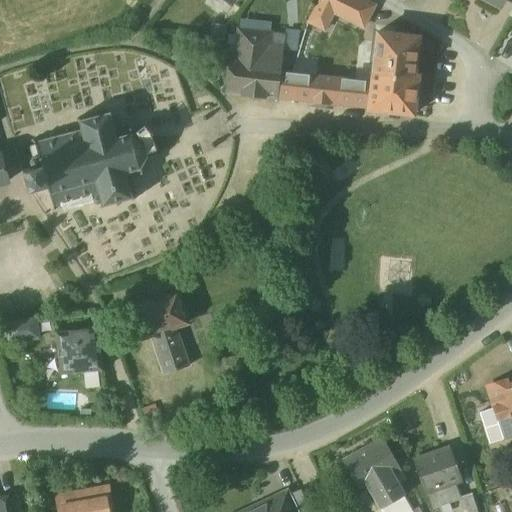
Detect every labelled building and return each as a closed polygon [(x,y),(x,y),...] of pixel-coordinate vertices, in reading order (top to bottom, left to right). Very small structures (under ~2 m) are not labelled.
[(374,6),(362,0),(319,0),(308,21),(325,30),(333,12),(364,27),(374,6)] [(285,35),(238,29),(235,58),(230,58),(227,93),(278,98),(281,72),(285,35)] [(419,37),(378,32),(373,72),(414,77),(414,76),(419,37)] [(297,71),(317,71),(317,57),(297,57),(297,71)] [(371,82),(281,72),(278,98),(369,109),(372,81),(372,80),(371,82)] [(414,77),(373,72),(372,81),(369,109),(368,110),(413,115),(418,76),(414,76),(414,77)] [(100,142),(122,135),(113,105),(91,112),(95,124),(100,142)] [(133,174),(140,171),(145,175),(148,159),(143,142),(128,134),(122,135),(100,142),(95,124),(35,141),(42,165),(23,170),(29,191),(48,185),(54,208),(97,196),(101,183),(110,180),(115,197),(138,191),(133,174)] [(0,183),(8,181),(1,155),(0,155),(0,183)] [(280,221),(264,212),(252,234),(268,243),(280,221)] [(158,298),(148,302),(130,308),(140,339),(152,335),(159,357),(164,373),(189,365),(184,349),(183,348),(176,327),(188,323),(177,292),(159,298),(158,298)] [(36,318),(6,323),(9,343),(39,338),(36,318)] [(98,328),(56,332),(60,374),(103,370),(98,328)] [(511,383),(508,385),(506,381),(488,387),(500,423),(511,419),(511,420),(511,383)] [(383,438),(343,461),(360,492),(369,487),(381,508),(403,496),(391,474),(400,469),(383,438)] [(449,448),(415,460),(432,508),(459,499),(459,498),(460,497),(455,482),(460,480),(449,448)] [(112,511),(108,487),(57,497),(60,511),(112,511)] [(311,511),(301,489),(287,495),(294,511),(311,511)] [(460,497),(459,498),(459,499),(463,511),(478,511),(472,493),(460,497)] [(286,494),(246,511),(294,511),(287,495),(286,494)] [(18,511),(15,495),(0,497),(0,511),(18,511)] [(412,511),(403,496),(381,508),(383,511),(412,511)]
